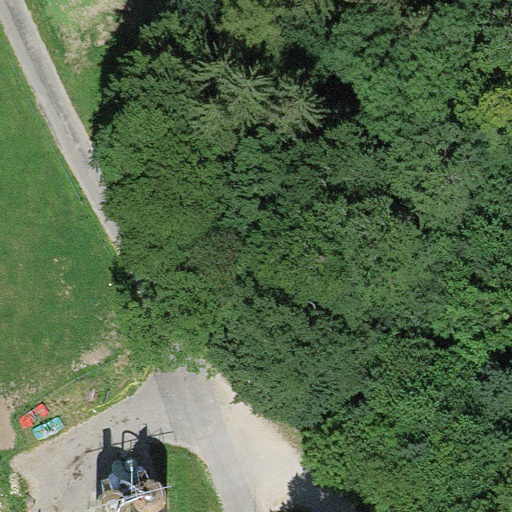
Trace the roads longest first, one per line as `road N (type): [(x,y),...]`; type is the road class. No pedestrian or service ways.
road 1 (unclassified): [(242,511),(155,299),(9,0)]
road 2 (track): [(329,511),(273,444),(200,402)]
